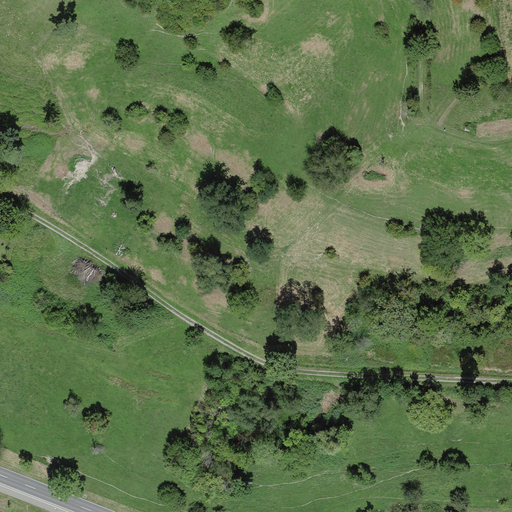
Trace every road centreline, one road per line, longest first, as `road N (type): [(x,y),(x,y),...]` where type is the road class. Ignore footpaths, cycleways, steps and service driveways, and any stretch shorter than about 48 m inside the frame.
road 1 (track): [(0,199),(269,365),(511,381)]
road 2 (track): [(416,0),(431,121),(472,140),(511,139)]
